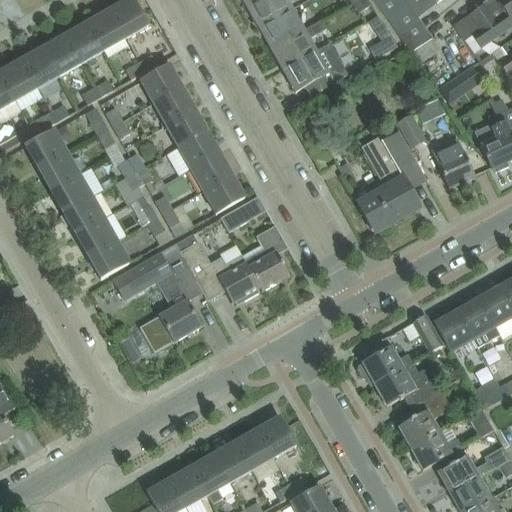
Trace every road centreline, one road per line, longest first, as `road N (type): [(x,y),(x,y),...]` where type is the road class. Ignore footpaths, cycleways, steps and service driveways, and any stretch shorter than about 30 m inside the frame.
road 1 (residential): [(357,305),(182,0)]
road 2 (residential): [(124,434),(0,215)]
road 3 (residential): [(389,511),(292,343)]
road 4 (residential): [(124,434),(292,343)]
road 5 (residential): [(357,305),(511,220)]
